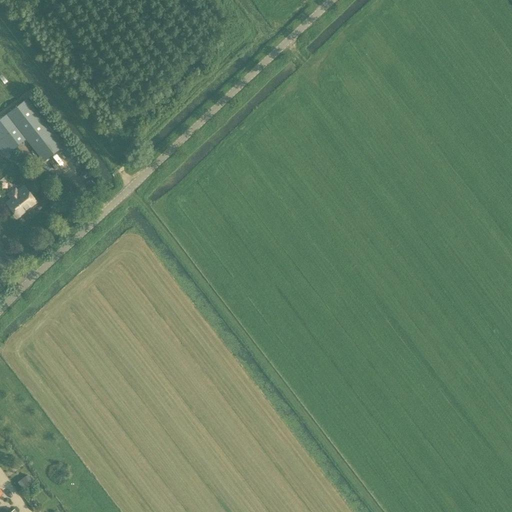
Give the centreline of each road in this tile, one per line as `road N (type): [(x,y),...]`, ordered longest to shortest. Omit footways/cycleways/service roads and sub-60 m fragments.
road 1 (unclassified): [(0,309),(332,0)]
road 2 (track): [(133,189),(0,16)]
